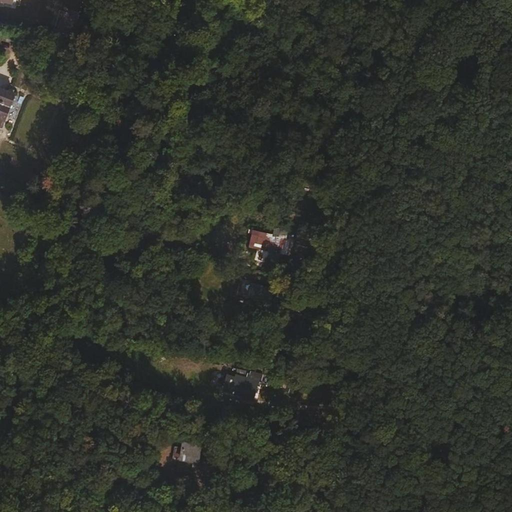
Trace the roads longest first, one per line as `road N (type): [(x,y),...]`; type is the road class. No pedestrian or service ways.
road 1 (track): [(287,0),(186,126),(0,301)]
road 2 (track): [(356,361),(477,511)]
